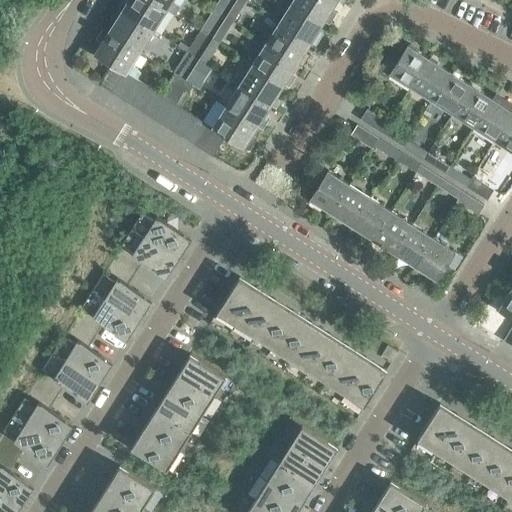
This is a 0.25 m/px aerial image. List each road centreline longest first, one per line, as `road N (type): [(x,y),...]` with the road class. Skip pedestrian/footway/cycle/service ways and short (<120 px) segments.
road 1 (residential): [(40,511),(233,206)]
road 2 (residential): [(281,161),(383,8),(411,9),(511,59)]
road 3 (tertiary): [(233,206),(54,89),(42,72),(41,50),(72,0)]
road 4 (tertiary): [(434,333),(233,206)]
road 5 (residential): [(321,511),(434,333)]
road 6 (residential): [(434,333),(511,213)]
